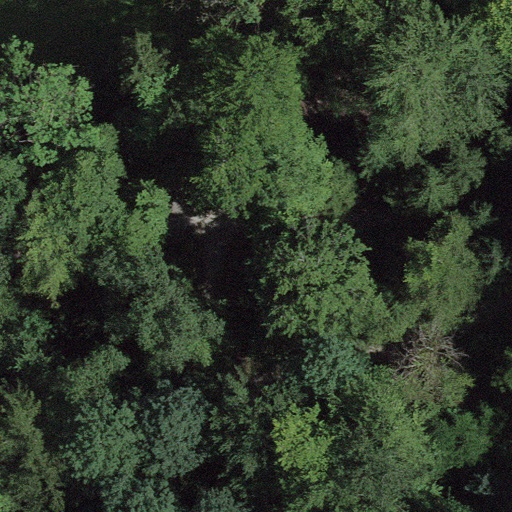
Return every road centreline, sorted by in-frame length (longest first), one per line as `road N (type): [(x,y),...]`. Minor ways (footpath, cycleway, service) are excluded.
road 1 (track): [(511,299),(233,396),(0,447)]
road 2 (track): [(0,256),(68,231),(154,217),(232,227),(493,213),(511,228)]
road 3 (track): [(233,396),(213,312),(232,227)]
